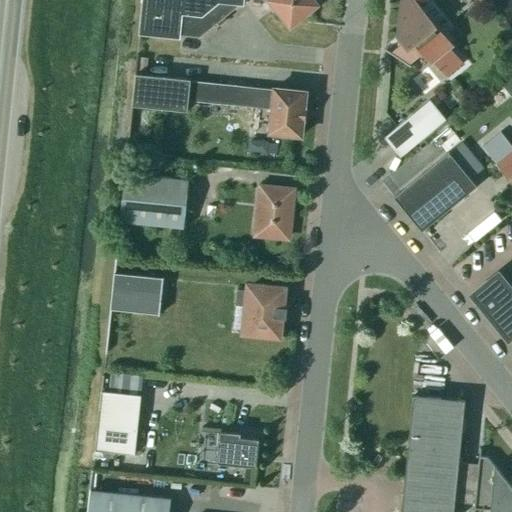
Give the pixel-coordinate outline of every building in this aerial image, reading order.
[(142,0),(138,38),(140,38),(140,34),(180,38),(180,34),(200,36),(216,23),(219,26),(226,20),(223,17),(239,4),(244,4),(244,0),(267,0),(290,28),(318,5),(313,0),(142,0)] [(434,27),(416,4),(412,0),(400,0),(397,37),(399,38),(403,42),(390,53),(407,65),(419,55),(421,53),(430,65),(434,62),(447,78),(464,64),(451,48),(454,45),(441,29),(436,33),(432,28),(434,27)] [(301,137),(306,92),(274,89),(274,90),(190,81),(190,80),(136,74),(138,54),(137,54),(131,106),(187,112),(188,101),(272,110),(269,133),(301,137)] [(445,120),(429,100),(387,134),(403,154),(445,120)] [(511,144),(494,159),(511,181),(511,144)] [(422,232),(477,187),(449,152),(394,197),(422,232)] [(120,222),(184,228),(189,180),(126,173),(128,154),(126,154),(118,233),(119,233),(120,222)] [(256,235),(287,238),(293,191),(261,187),(256,235)] [(107,353),(111,310),(158,315),(159,315),(163,278),(162,277),(162,278),(115,273),(117,253),(116,253),(105,353),(107,353)] [(511,335),(511,292),(498,275),(473,295),(508,338),(511,335)] [(236,306),(247,307),(245,332),(278,335),(282,290),(250,287),(249,291),(237,290),(236,306)] [(134,455),(141,395),(102,391),(103,375),(102,375),(94,451),(134,455)] [(480,456),(481,449),(480,449),(478,465),(458,463),(465,401),(413,396),(401,511),(453,511),(454,503),(474,505),(473,511),(474,511),(475,509),(490,511),(489,511),(511,511),(511,487),(487,457),(480,456)] [(217,463),(256,467),(259,439),(240,437),(240,433),(220,431),(217,463)] [(93,471),(91,471),(87,511),(169,511),(171,499),(90,490),(92,472),(93,472),(93,471)]
